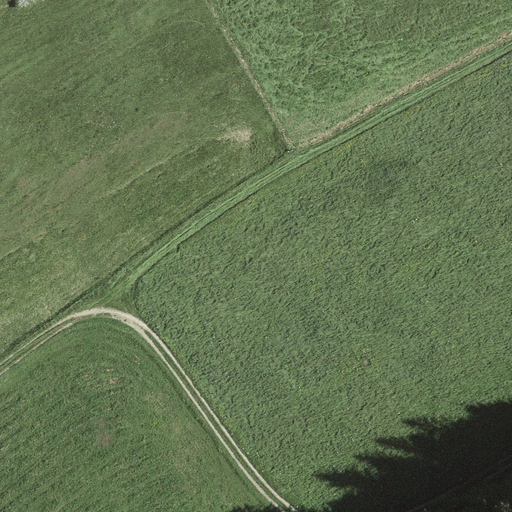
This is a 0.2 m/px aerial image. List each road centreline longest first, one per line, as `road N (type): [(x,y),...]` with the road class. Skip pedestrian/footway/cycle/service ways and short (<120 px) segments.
road 1 (track): [(511,43),(256,182),(61,324)]
road 2 (track): [(298,511),(129,318),(98,312),(61,324),(0,371)]
